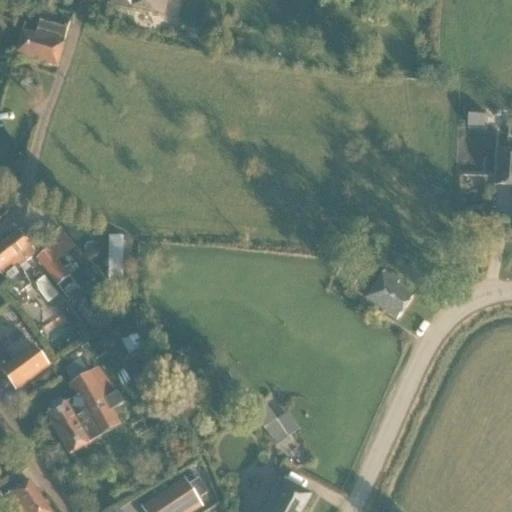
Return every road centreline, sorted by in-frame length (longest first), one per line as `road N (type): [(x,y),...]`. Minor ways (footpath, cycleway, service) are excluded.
road 1 (tertiary): [(352,511),(435,340),(463,312),(511,296)]
road 2 (residential): [(0,231),(27,190),(85,0)]
